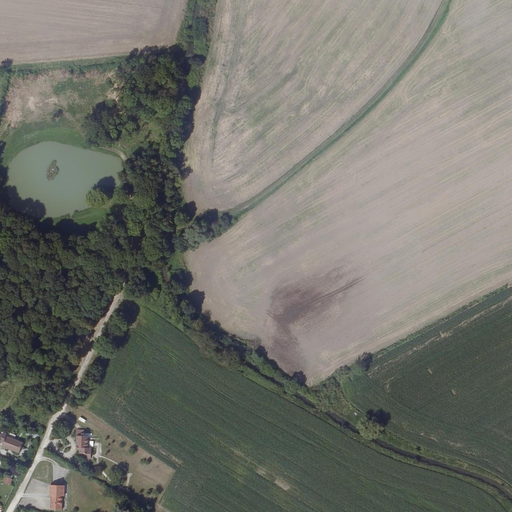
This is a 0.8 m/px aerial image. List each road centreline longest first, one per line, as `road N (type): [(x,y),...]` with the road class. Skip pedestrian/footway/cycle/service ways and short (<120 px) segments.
road 1 (track): [(444,0),(421,47),(295,172),(244,205),(167,228)]
road 2 (track): [(0,68),(172,53),(209,61),(181,162),(185,203),(194,214)]
road 3 (track): [(144,240),(59,412)]
